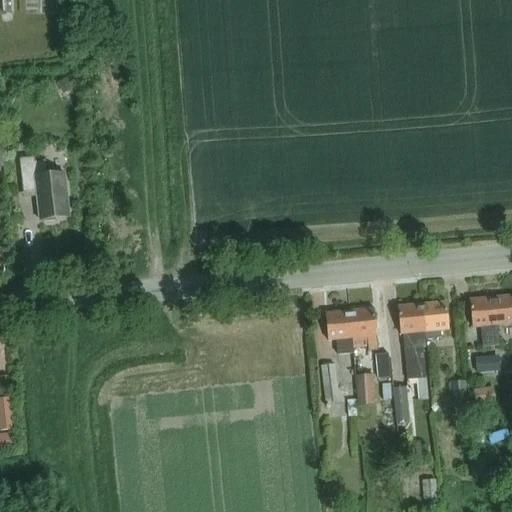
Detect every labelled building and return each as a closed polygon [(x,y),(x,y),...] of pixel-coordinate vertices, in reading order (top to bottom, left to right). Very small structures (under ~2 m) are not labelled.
[(69,79),(59,85),(66,95),(75,89),(69,79)] [(35,158),(19,160),(23,193),(37,191),(40,221),(44,221),(44,224),(56,222),(56,219),(69,218),(64,175),(47,177),(46,162),(36,163),(35,158)] [(511,296),(470,301),(473,328),(481,327),(483,348),(499,346),(497,326),(511,324),(511,296)] [(424,333),(425,340),(441,338),(440,331),(449,330),(446,303),(422,305),(425,333),(424,333)] [(426,348),(425,340),(424,333),(425,333),(422,305),(398,308),(401,335),(403,335),(405,350),(407,380),(416,380),(418,401),(428,400),(423,348),(426,348)] [(369,352),(378,351),(374,310),(350,312),(354,349),(369,347),(369,352)] [(354,354),(354,349),(350,312),(326,314),(328,342),(337,341),(338,355),(354,354)] [(389,355),(377,356),(379,379),(391,378),(389,357),(389,355)] [(501,372),(500,358),(476,361),(477,375),(501,372)] [(335,367),(321,369),(326,405),(340,404),(335,367)] [(0,375),(0,395),(14,393),(11,374),(0,375)] [(359,406),(375,405),(373,376),(357,377),(359,406)] [(469,429),(465,385),(452,386),(456,430),(469,429)] [(476,404),(497,401),(494,387),(474,390),(476,404)] [(406,390),(393,391),(397,424),(410,423),(406,390)] [(0,432),(13,431),(10,399),(0,399),(0,432)] [(10,435),(0,436),(0,450),(11,449),(10,435)] [(422,442),(407,443),(408,457),(422,457),(422,442)] [(423,502),(436,501),(435,481),(422,482),(422,489),(423,502)]
